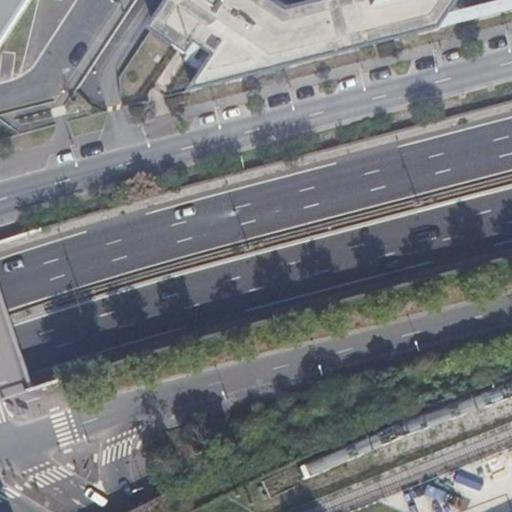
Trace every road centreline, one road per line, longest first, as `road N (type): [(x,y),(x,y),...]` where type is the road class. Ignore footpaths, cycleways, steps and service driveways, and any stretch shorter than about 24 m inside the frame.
road 1 (motorway): [(511,143),(0,288)]
road 2 (motorway): [(0,357),(511,214)]
road 3 (tertiary): [(511,66),(0,203)]
road 4 (tertiary): [(135,408),(511,314)]
road 5 (tertiary): [(0,446),(135,408)]
road 6 (tertiary): [(117,511),(0,457)]
